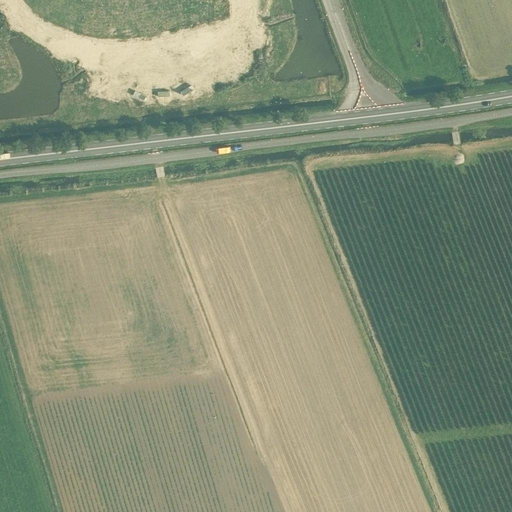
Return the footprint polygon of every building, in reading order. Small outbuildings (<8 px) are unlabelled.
[(58,0),(45,0),(39,8),(48,14),(59,0),(58,0)] [(59,0),(48,14),(55,21),(67,6),(59,0)] [(172,9),(161,12),(165,29),(176,27),(172,9)] [(71,10),(70,17),(74,17),(71,31),(84,34),(84,32),(88,13),(76,11),(76,12),(71,10)] [(161,12),(150,14),(154,31),(165,29),(161,12)] [(88,13),(84,32),(95,34),(98,15),(88,13)] [(150,14),(140,16),(144,34),(154,31),(150,14)] [(98,15),(95,34),(105,36),(109,17),(98,15)] [(123,22),(125,29),(130,28),(132,36),(144,34),(140,16),(128,19),(129,21),(123,22)]
